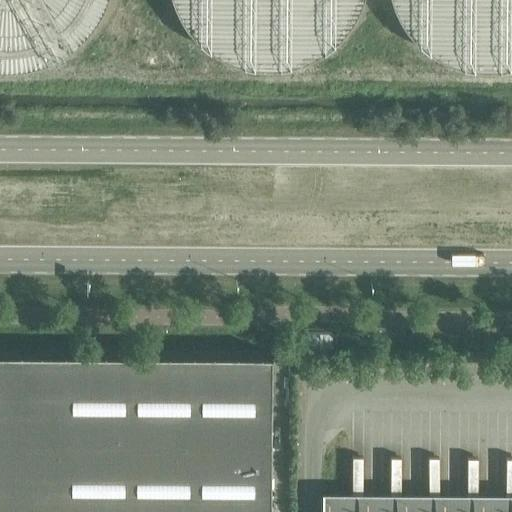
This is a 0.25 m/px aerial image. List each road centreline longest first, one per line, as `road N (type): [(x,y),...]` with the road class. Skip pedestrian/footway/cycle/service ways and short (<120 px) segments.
road 1 (secondary): [(511,155),(0,150)]
road 2 (secondary): [(0,261),(511,263)]
